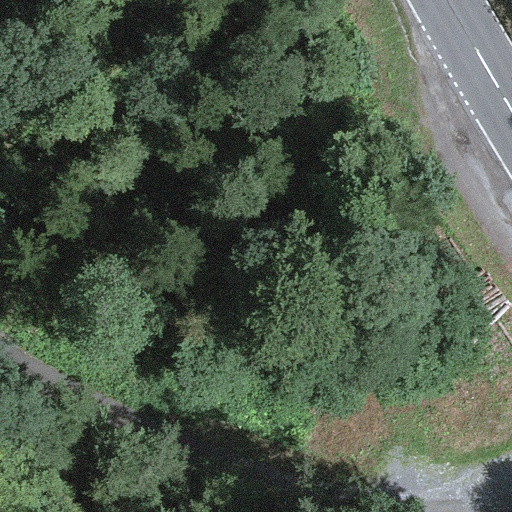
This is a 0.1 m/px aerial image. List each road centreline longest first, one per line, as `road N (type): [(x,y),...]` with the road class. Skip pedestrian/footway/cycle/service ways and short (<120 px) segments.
road 1 (unclassified): [(389,511),(280,479),(0,333)]
road 2 (primary): [(449,0),(511,115)]
road 3 (unclassified): [(511,483),(478,501),(394,511)]
